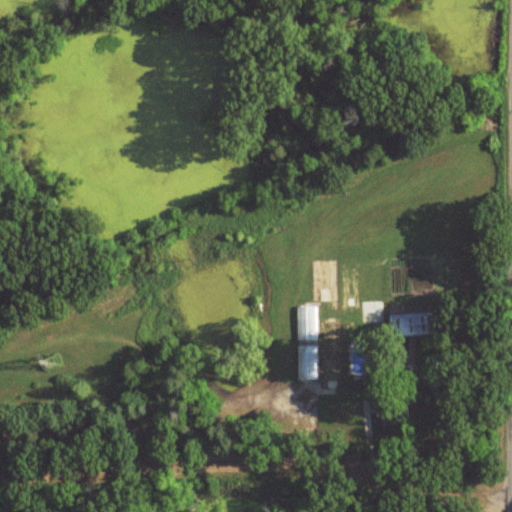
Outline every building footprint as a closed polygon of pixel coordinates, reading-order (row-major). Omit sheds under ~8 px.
[(332,301),(332,260),(310,260),(310,301),(332,301)] [(360,299),(376,299),(376,265),(360,265),(360,299)] [(340,266),(340,308),(354,308),(354,266),(340,266)] [(296,306),(296,341),(314,341),(314,306),(296,306)] [(432,335),(432,313),(393,313),(393,335),(432,335)] [(338,321),(321,321),(321,390),(338,390),(338,321)] [(315,345),(296,345),(297,381),(316,380),(315,345)] [(371,415),(376,415),(376,426),(390,426),(390,392),(371,392),(371,415)]
